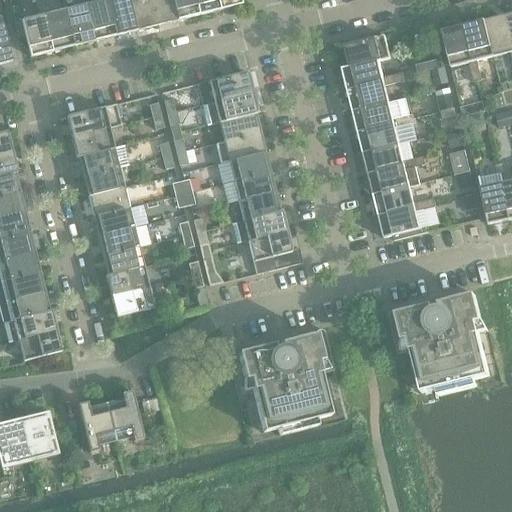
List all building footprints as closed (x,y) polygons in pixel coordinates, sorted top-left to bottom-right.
[(78,0),(81,7),(64,11),(73,48),(94,42),(85,6),(89,5),(87,0),(78,0)] [(87,0),(89,5),(85,6),(94,42),(115,37),(105,0),(87,0)] [(105,0),(115,37),(136,32),(127,0),(105,0)] [(127,0),(136,32),(157,27),(150,0),(127,0)] [(150,0),(157,27),(178,22),(172,0),(150,0)] [(172,0),(178,22),(199,16),(194,0),(172,0)] [(194,0),(199,16),(220,11),(216,0),(194,0)] [(216,0),(220,11),(241,6),(240,0),(216,0)] [(39,17),(14,23),(18,38),(25,37),(30,58),(52,53),(43,16),(47,15),(45,6),(36,8),(39,17)] [(47,15),(43,16),(52,53),(73,48),(64,11),(47,15)] [(510,54),(511,53),(511,42),(505,16),(497,18),(497,19),(485,22),(494,58),(510,54)] [(433,20),(424,23),(427,33),(435,31),(433,20)] [(479,72),(477,62),(494,58),(485,22),(472,25),(472,24),(464,26),(473,63),(468,64),(471,74),(479,72)] [(0,65),(11,63),(6,42),(12,40),(8,25),(0,27),(0,65)] [(455,29),(442,32),(451,69),(468,64),(473,63),(464,26),(455,29)] [(379,63),(391,60),(385,37),(344,47),(350,68),(350,69),(378,62),(379,63)] [(438,61),(416,67),(418,74),(440,69),(438,61)] [(342,70),(345,83),(347,92),(384,83),(385,87),(394,85),(392,76),(383,79),(379,63),(378,62),(350,69),(350,68),(342,70)] [(445,69),(432,72),(435,87),(448,84),(445,69)] [(482,82),(479,72),(471,74),(473,84),(482,82)] [(246,74),(197,86),(202,107),(251,94),(246,74)] [(402,74),(392,76),(394,85),(404,82),(402,74)] [(384,83),(347,92),(349,101),(352,113),(389,104),(385,87),(384,83)] [(251,94),(202,107),(207,127),(218,124),(255,115),(257,115),(251,94)] [(451,95),(437,98),(441,113),(455,110),(451,95)] [(172,101),(163,103),(166,115),(175,113),(172,101)] [(405,127),(403,118),(393,121),(389,104),(352,113),(355,125),(357,134),(394,125),(395,129),(405,127)] [(158,105),(149,107),(152,119),(161,117),(158,105)] [(116,106),(66,118),(71,139),(109,130),(121,127),(116,106)] [(175,113),(166,115),(169,128),(178,126),(175,113)] [(511,121),(510,113),(496,116),(499,129),(511,125),(511,121)] [(255,115),(218,124),(223,143),(259,134),(255,115)] [(413,116),(403,118),(405,127),(415,124),(413,116)] [(161,117),(152,119),(155,131),(164,129),(161,117)] [(483,119),(471,122),(474,133),(486,130),(483,119)] [(394,125),(357,134),(359,143),(360,143),(363,155),(399,146),(395,129),(394,125)] [(78,158),(114,149),(109,130),(71,139),(76,160),(78,159),(78,158)] [(6,133),(0,134),(0,156),(11,154),(6,133)] [(460,133),(450,135),(453,149),(464,146),(460,133)] [(223,143),(215,145),(220,165),(228,163),(264,154),(259,134),(223,143)] [(182,141),(173,143),(176,155),(185,153),(182,141)] [(415,169),(413,160),(408,143),(399,146),(363,155),(366,167),(365,167),(368,176),(404,167),(406,171),(415,169)] [(167,144),(159,146),(162,159),(170,156),(167,144)] [(78,159),(78,160),(83,178),(119,169),(127,167),(122,148),(114,149),(78,158),(78,159)] [(470,173),(465,152),(449,156),(454,177),(470,173)] [(185,153),(176,155),(179,167),(188,165),(185,153)] [(11,154),(0,156),(0,177),(14,174),(15,175),(16,175),(11,154)] [(264,154),(228,163),(233,183),(269,174),(264,154)] [(170,156),(162,159),(165,171),(173,169),(170,156)] [(423,158),(413,160),(415,169),(406,171),(404,167),(368,176),(370,185),(373,197),(410,188),(410,189),(420,186),(415,169),(425,166),(423,158)] [(503,164),(494,166),(496,176),(505,174),(503,164)] [(119,169),(83,178),(88,198),(124,189),(119,169)] [(0,198),(19,194),(15,175),(14,174),(0,177),(0,198)] [(269,174),(233,183),(238,203),(274,194),(269,174)] [(505,174),(496,176),(480,179),(480,178),(478,178),(488,226),(501,223),(502,224),(510,222),(503,184),(507,184),(505,174)] [(471,176),(457,179),(460,190),(474,187),(471,176)] [(188,181),(180,183),(183,196),(192,194),(188,181)] [(511,221),(511,182),(507,184),(503,184),(510,222),(511,221)] [(180,183),(172,185),(175,198),(183,196),(180,183)] [(426,211),(423,202),(414,205),(410,189),(410,188),(373,197),(376,209),(378,218),(415,209),(416,213),(424,211),(426,211)] [(124,189),(88,198),(93,218),(129,209),(124,189)] [(0,220),(24,214),(19,194),(0,198),(0,220)] [(192,194),(183,196),(186,208),(195,206),(192,194)] [(274,194),(238,203),(243,223),(279,214),(279,213),(274,194)] [(183,196),(175,198),(178,210),(186,208),(183,196)] [(472,196),(460,199),(463,209),(474,207),(472,196)] [(436,208),(433,200),(423,202),(426,211),(436,208)] [(129,209),(93,218),(97,238),(134,229),(129,209)] [(415,209),(378,218),(380,227),(381,227),(384,240),(393,237),(394,242),(429,234),(424,211),(416,213),(415,209)] [(243,223),(231,225),(236,245),(248,242),(248,243),(286,233),(281,212),(279,213),(279,214),(243,223)] [(0,241),(29,234),(24,214),(0,220),(0,241)] [(201,220),(193,222),(196,234),(205,232),(201,220)] [(187,223),(178,226),(181,238),(190,236),(187,223)] [(134,229),(97,238),(102,258),(139,249),(134,229)] [(205,232),(196,234),(199,247),(208,245),(205,232)] [(302,265),(298,250),(290,251),(286,233),(248,243),(253,263),(256,276),(302,265)] [(29,234),(0,241),(0,261),(34,254),(29,234)] [(190,236),(181,238),(184,250),(193,248),(190,236)] [(139,249),(102,258),(107,277),(107,278),(143,269),(139,249)] [(34,254),(0,261),(0,283),(3,283),(39,274),(34,254)] [(211,260),(202,262),(205,274),(214,272),(211,260)] [(197,264),(188,266),(191,278),(200,275),(197,264)] [(107,277),(105,277),(110,298),(148,288),(143,269),(107,278),(107,277)] [(39,274),(3,283),(0,283),(0,304),(8,302),(44,294),(39,274)] [(200,275),(191,278),(194,291),(203,289),(200,275)] [(148,288),(110,298),(115,319),(154,309),(148,288)] [(44,294),(8,302),(0,304),(0,313),(3,325),(49,313),(48,312),(44,294)] [(388,317),(389,318),(398,356),(411,352),(422,394),(436,391),(438,398),(477,388),(475,381),(489,378),(476,324),(482,323),(475,296),(432,307),(398,315),(397,314),(396,314),(395,313),(393,312),(392,313),(390,313),(389,314),(389,315),(389,316),(388,317)] [(50,312),(48,312),(49,313),(3,325),(8,344),(17,342),(56,333),(50,312)] [(315,334),(315,336),(291,341),(237,355),(244,381),(249,380),(255,404),(262,434),(277,430),(278,437),(318,427),(316,421),(330,417),(320,375),(333,372),(324,334),(324,333),(323,332),(322,331),(321,331),(319,331),(318,331),(316,332),(315,333),(315,334)] [(56,333),(17,342),(23,363),(61,353),(56,333)] [(122,400),(105,404),(114,441),(131,437),(133,443),(143,441),(131,393),(121,395),(122,400)] [(148,402),(141,403),(144,415),(150,413),(148,402)] [(99,452),(97,445),(114,441),(105,404),(88,409),(87,404),(77,406),(89,454),(99,452)] [(47,413),(18,420),(29,463),(58,456),(47,413)] [(18,420),(0,424),(0,470),(0,471),(29,463),(18,420)]
